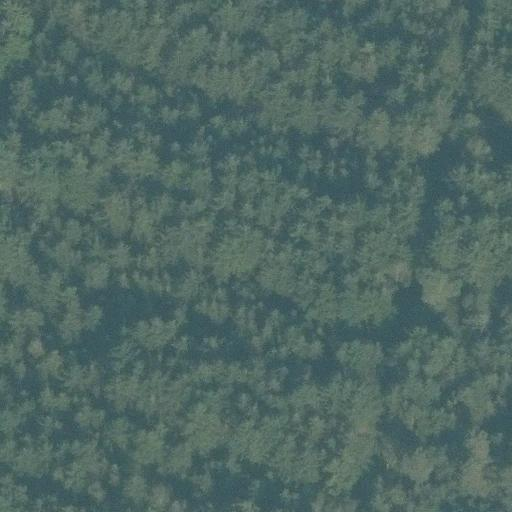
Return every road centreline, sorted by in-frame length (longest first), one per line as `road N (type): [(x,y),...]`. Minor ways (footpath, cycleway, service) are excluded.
road 1 (track): [(349,511),(474,0)]
road 2 (track): [(0,154),(37,0)]
